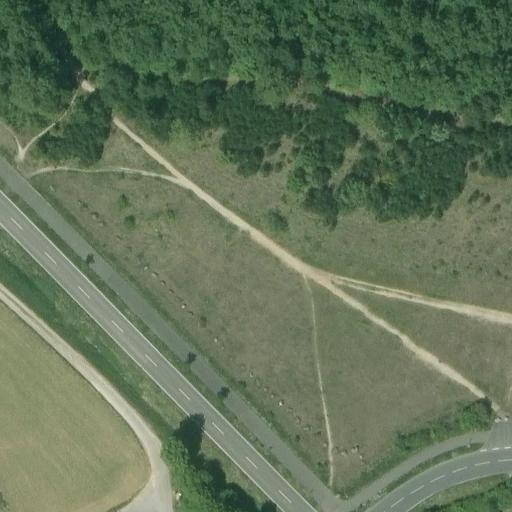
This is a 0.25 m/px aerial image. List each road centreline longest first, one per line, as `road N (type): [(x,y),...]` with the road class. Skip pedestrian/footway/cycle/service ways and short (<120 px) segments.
road 1 (unclassified): [(0,210),(298,511)]
road 2 (track): [(146,511),(158,493),(159,469),(137,425),(0,297)]
road 3 (unknown): [(307,274),(511,320)]
road 4 (unknown): [(1,212),(44,172),(62,169),(114,168),(182,183)]
road 5 (unclassified): [(392,511),(454,476),(511,465)]
